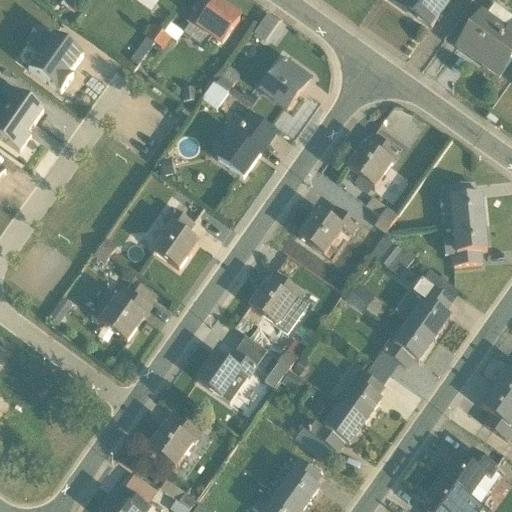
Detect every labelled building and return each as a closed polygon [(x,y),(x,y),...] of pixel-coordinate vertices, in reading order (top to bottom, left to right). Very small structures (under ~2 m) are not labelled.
[(84,15),(95,0),(57,0),(56,2),(72,15),(76,9),(84,15)] [(161,0),(127,0),(150,16),(161,0)] [(238,23),(207,0),(205,0),(185,27),(187,28),(182,35),(202,50),(207,42),(218,50),(238,23)] [(392,0),(390,4),(430,32),(453,1),(450,0),(392,0)] [(481,13),(456,52),(499,80),(511,60),(511,18),(511,20),(493,8),(487,17),(481,13)] [(277,27),(266,19),(253,37),(264,45),(277,27)] [(161,54),(170,41),(151,28),(127,62),(136,69),(152,47),(161,54)] [(69,78),(82,60),(52,38),(51,40),(38,30),(26,47),(40,57),(28,75),(60,97),(72,80),(69,78)] [(309,82),(283,63),(259,97),(285,116),(309,82)] [(229,70),(216,88),(228,97),(241,79),(229,70)] [(216,88),(213,86),(200,104),(215,115),(228,97),(216,88)] [(26,138),(43,115),(11,92),(2,104),(8,109),(0,120),(0,144),(17,157),(29,140),(26,138)] [(250,117),(216,163),(241,182),(275,136),(250,117)] [(398,159),(371,139),(346,172),(374,192),(398,159)] [(449,218),(451,231),(481,228),(479,199),(474,200),(473,188),(447,191),(448,203),(438,204),(440,219),(449,218)] [(398,219),(372,200),(364,210),(380,221),(374,228),(386,236),(398,219)] [(151,255),(177,273),(196,246),(187,240),(194,229),(170,211),(161,224),(169,230),(151,255)] [(328,222),(317,214),(297,242),(330,265),(347,241),(349,242),(358,229),(335,213),(328,222)] [(484,255),(481,228),(451,231),(452,243),(442,244),(444,260),(449,260),(450,271),(481,268),(479,256),(484,255)] [(402,257),(383,241),(369,258),(388,274),(402,257)] [(116,252),(104,243),(92,261),(104,269),(116,252)] [(301,298),(273,278),(248,312),(286,339),(307,309),(298,302),(301,298)] [(444,317),(451,307),(421,285),(412,298),(409,295),(394,316),(407,325),(432,343),(448,320),(444,317)] [(106,296),(89,321),(125,346),(149,312),(147,311),(156,299),(139,288),(131,299),(122,293),(116,302),(106,296)] [(386,312),(354,289),(344,304),(375,327),(386,312)] [(416,366),(432,343),(407,325),(392,346),(388,343),(379,355),(385,360),(378,369),(395,381),(402,371),(404,373),(411,363),(416,366)] [(265,356),(244,340),(235,352),(256,368),(265,356)] [(226,366),(214,358),(196,385),(228,408),(246,383),(247,384),(256,372),(233,356),(226,366)] [(288,372),(278,364),(263,384),(274,392),(288,372)] [(511,370),(498,390),(511,400),(511,370)] [(363,427),(380,404),(375,400),(381,391),(357,374),(349,385),(353,388),(338,409),(363,427)] [(293,397),(302,384),(288,375),(280,388),(293,397)] [(511,400),(498,390),(482,413),(489,418),(482,427),(508,445),(511,438),(511,400)] [(347,449),(363,427),(338,409),(332,405),(317,426),(315,425),(299,446),(328,466),(342,446),(347,449)] [(201,439),(172,419),(148,453),(176,473),(201,439)] [(275,481),(283,487),(276,497),(297,511),(302,511),(318,491),(313,488),(328,466),(299,446),(290,459),(295,463),(289,472),(284,468),(275,481)] [(457,460),(441,483),(478,509),(501,476),(471,455),(464,465),(457,460)] [(482,511),(478,509),(441,483),(425,505),(432,510),(431,511),(482,511)] [(190,511),(195,506),(165,484),(159,493),(176,505),(170,511),(190,511)] [(150,511),(151,511),(121,490),(105,511),(150,511)] [(297,511),(276,497),(268,508),(260,502),(252,511),(297,511)]
